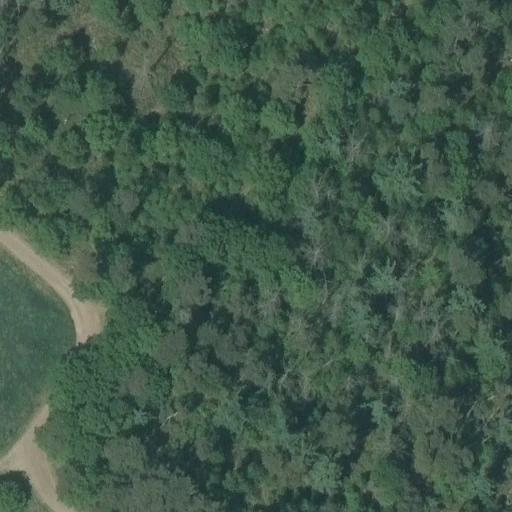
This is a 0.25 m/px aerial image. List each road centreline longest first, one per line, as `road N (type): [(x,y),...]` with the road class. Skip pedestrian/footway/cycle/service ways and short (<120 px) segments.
road 1 (track): [(114,337),(410,0)]
road 2 (track): [(114,337),(17,457)]
road 3 (track): [(0,234),(114,337)]
